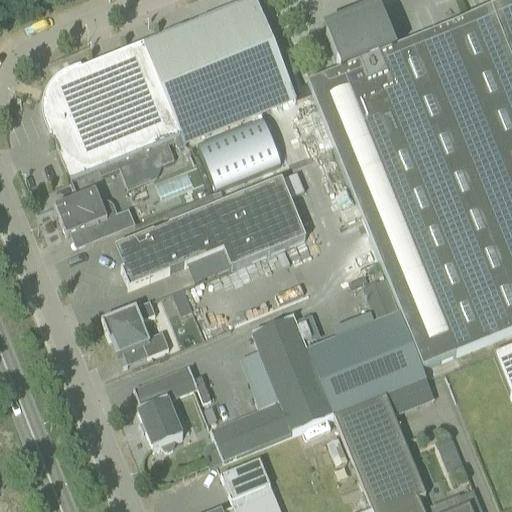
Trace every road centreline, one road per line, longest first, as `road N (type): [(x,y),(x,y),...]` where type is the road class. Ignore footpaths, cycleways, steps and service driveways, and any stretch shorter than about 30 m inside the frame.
road 1 (unclassified): [(132,511),(0,192)]
road 2 (unclassified): [(0,87),(13,57),(148,0)]
road 3 (tertiary): [(62,511),(0,356)]
